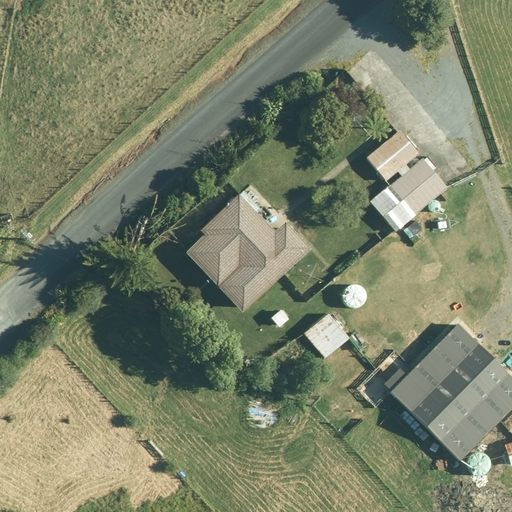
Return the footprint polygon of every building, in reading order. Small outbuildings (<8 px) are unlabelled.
[(397,129),(362,158),(415,222),(450,193),(397,129)] [(238,310),(303,249),(278,222),(266,233),(238,203),(184,253),(238,310)] [(371,292),(352,284),(343,304),(362,312),(371,292)] [(351,339),(332,314),(306,334),(325,359),(351,339)] [(511,389),(443,413),(451,438),(511,416),(511,389)] [(511,465),(511,440),(498,444),(504,468),(511,465)]
